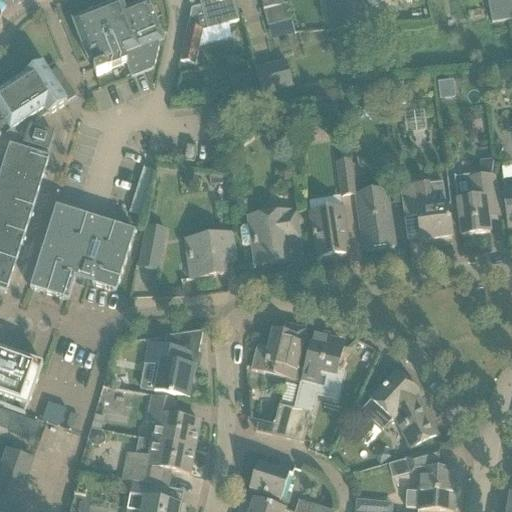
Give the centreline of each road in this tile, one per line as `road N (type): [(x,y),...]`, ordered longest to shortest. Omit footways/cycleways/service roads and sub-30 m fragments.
road 1 (unclassified): [(490,436),(454,387),(315,298)]
road 2 (residential): [(211,511),(224,440),(224,345),(239,310)]
road 3 (unclassified): [(511,269),(315,298)]
road 4 (residential): [(239,310),(137,316),(117,323),(106,341)]
